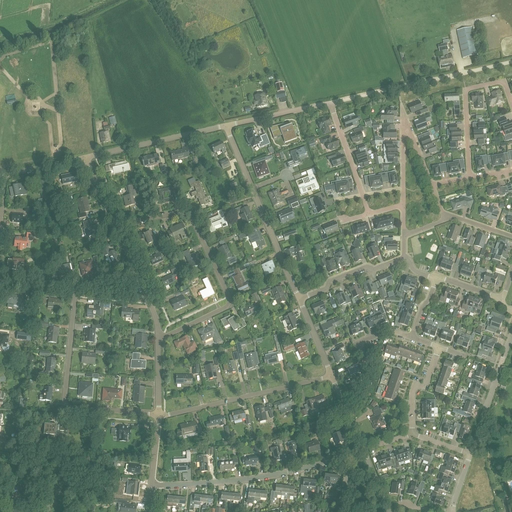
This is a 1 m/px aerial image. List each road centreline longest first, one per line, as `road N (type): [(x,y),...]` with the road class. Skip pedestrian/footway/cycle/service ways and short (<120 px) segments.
road 1 (residential): [(158,415),(64,405),(76,288),(135,272)]
road 2 (residential): [(158,339),(225,307),(228,296),(187,212),(115,226)]
road 3 (residential): [(151,485),(249,478),(347,455)]
road 4 (track): [(330,103),(511,62)]
road 5 (residential): [(158,415),(332,375)]
road 6 (residential): [(403,204),(403,117),(431,185)]
road 7 (residential): [(511,103),(502,82),(467,90),(469,178)]
road 8 (unclassified): [(84,157),(226,126)]
road 9 (residential): [(470,454),(511,330)]
road 10 (unclassified): [(299,299),(252,188)]
